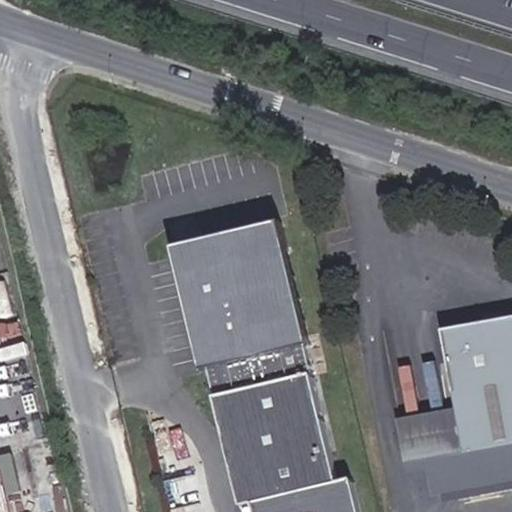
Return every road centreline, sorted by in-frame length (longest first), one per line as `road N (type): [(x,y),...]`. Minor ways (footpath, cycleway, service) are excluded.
road 1 (unclassified): [(39,28),(19,77),(111,511)]
road 2 (unclassified): [(511,181),(39,28)]
road 3 (trunk): [(273,0),(511,75)]
